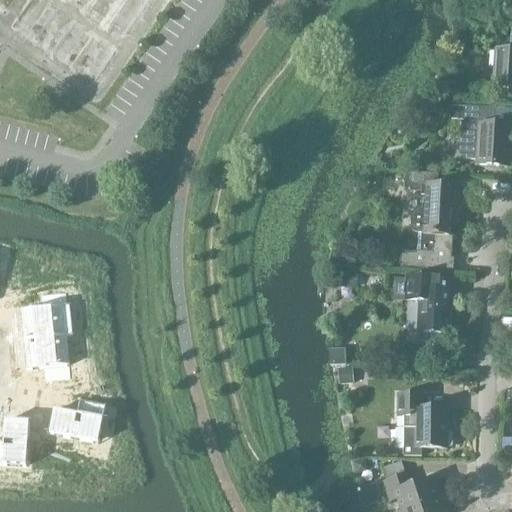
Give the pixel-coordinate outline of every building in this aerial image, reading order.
[(511,52),(496,51),(493,88),(511,89),(511,31),(511,52)] [(132,64),(145,73),(152,64),(139,55),(132,64)] [(508,168),(510,128),(510,127),(493,126),(495,109),(465,107),(462,160),(479,161),(478,166),(508,168)] [(439,175),(406,173),(405,192),(427,193),(426,211),(417,211),(415,212),(413,213),(412,216),(411,228),(411,231),(413,233),(416,234),(421,235),(420,252),(402,251),(401,268),(454,271),(455,259),(452,259),(453,237),(449,237),(450,225),(457,226),(459,188),(438,187),(439,175)] [(452,294),(450,294),(451,281),(407,278),(406,302),(420,303),(418,334),(450,336),(452,294)] [(43,309),(20,311),(23,342),(68,337),(68,339),(74,338),(71,306),(68,307),(66,294),(41,296),(43,309)] [(68,337),(23,342),(26,372),(44,371),(46,383),(71,381),(70,368),(71,368),(68,339),(68,337)] [(405,419),(404,458),(422,458),(422,450),(447,450),(447,449),(453,448),(453,435),(447,434),(448,410),(422,410),(422,397),(398,396),(398,418),(405,419)] [(54,411),(49,436),(100,446),(107,407),(80,402),(77,415),(54,411)] [(0,441),(0,467),(27,469),(30,423),(5,421),(3,442),(0,441)] [(398,500),(402,511),(443,498),(441,498),(435,480),(437,479),(437,478),(411,487),(407,475),(384,483),(391,503),(398,500)] [(443,498),(402,511),(445,511),(441,499),(443,498)]
